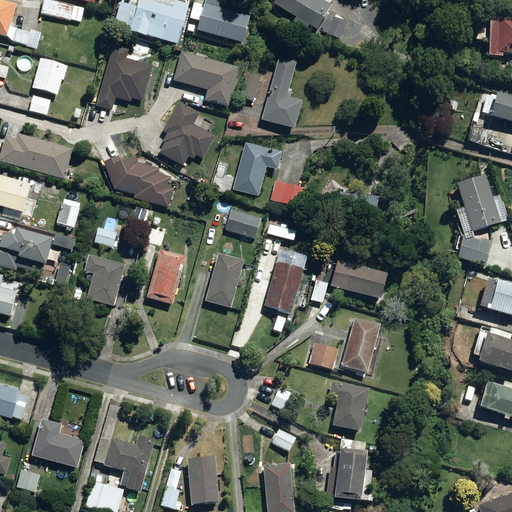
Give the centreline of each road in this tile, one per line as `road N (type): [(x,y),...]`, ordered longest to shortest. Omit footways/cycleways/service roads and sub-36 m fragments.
road 1 (residential): [(120,378),(222,408),(234,405),(241,386)]
road 2 (residential): [(241,386),(236,375),(174,357),(120,378)]
road 3 (residential): [(0,344),(120,378)]
